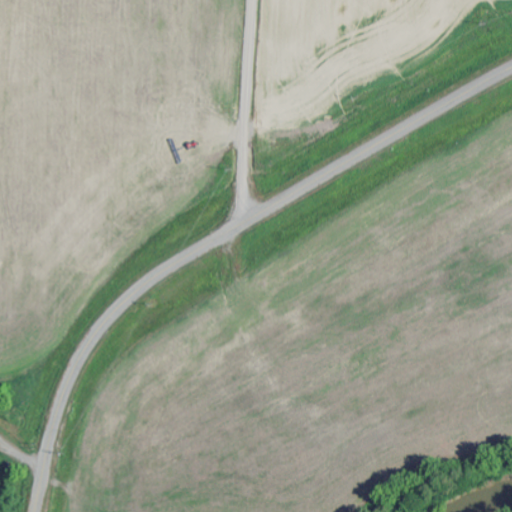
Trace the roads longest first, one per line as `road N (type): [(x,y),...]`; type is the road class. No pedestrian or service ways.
road 1 (residential): [(32,511),(56,412),(77,360),(109,317),(155,275),(511,66)]
road 2 (residential): [(240,224),(252,0)]
